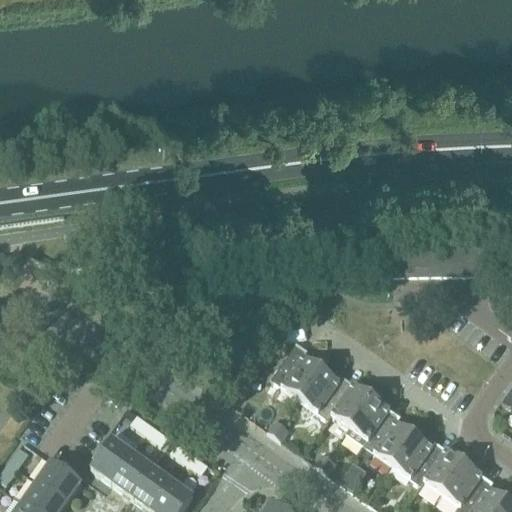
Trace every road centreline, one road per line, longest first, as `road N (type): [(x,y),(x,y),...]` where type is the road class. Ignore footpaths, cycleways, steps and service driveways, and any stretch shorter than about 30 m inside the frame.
road 1 (primary): [(0,203),(335,158),(511,146)]
road 2 (tertiary): [(253,452),(63,321),(40,309),(0,307)]
road 3 (residential): [(465,428),(320,329)]
